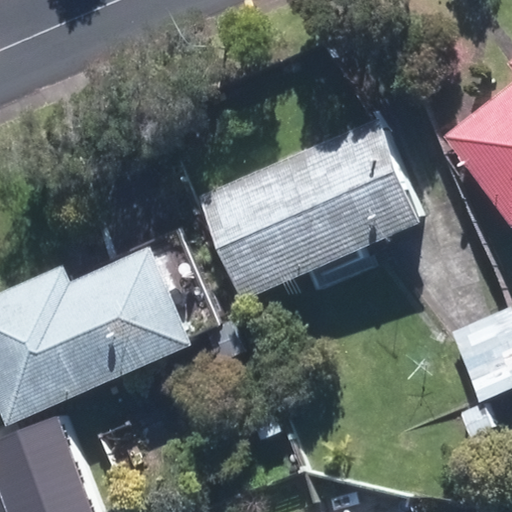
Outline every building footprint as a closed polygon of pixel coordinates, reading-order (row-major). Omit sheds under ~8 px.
[(511,91),(450,140),(511,220),(511,91)] [(205,202),(250,304),(429,224),(386,123),(205,202)] [(0,292),(0,410),(6,426),(194,348),(152,247),(71,280),(65,266),(0,292)] [(455,335),(482,404),(511,391),(511,315),(511,313),(455,335)] [(464,413),(472,438),(496,431),(489,406),(464,413)] [(97,511),(59,420),(0,444),(0,498),(5,511),(97,511)]
